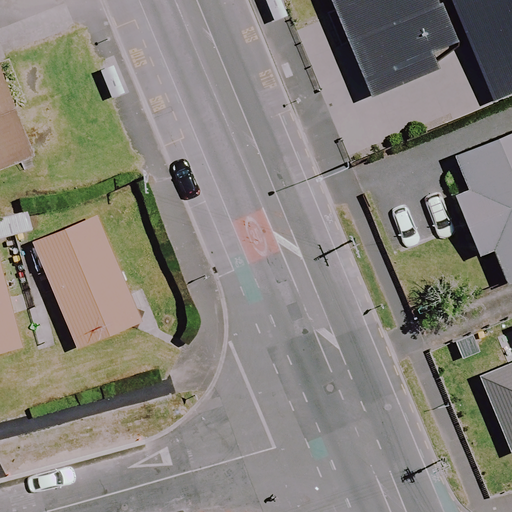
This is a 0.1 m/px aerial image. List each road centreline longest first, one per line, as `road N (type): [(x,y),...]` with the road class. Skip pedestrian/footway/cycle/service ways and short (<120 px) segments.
road 1 (secondary): [(350,426),(180,0)]
road 2 (residential): [(33,511),(350,426)]
